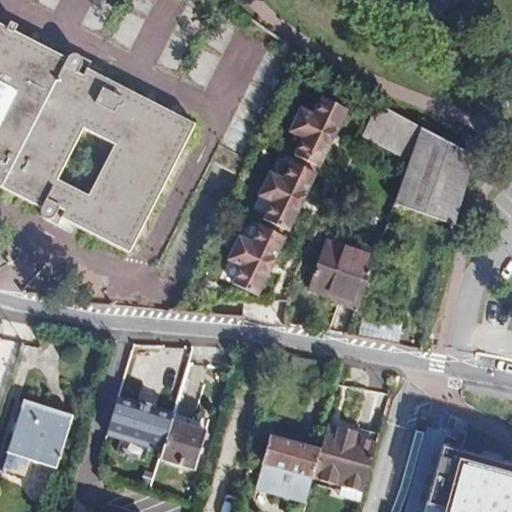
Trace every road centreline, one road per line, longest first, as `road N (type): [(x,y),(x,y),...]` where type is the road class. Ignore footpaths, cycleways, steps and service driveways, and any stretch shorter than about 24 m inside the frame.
road 1 (unknown): [(25,235),(106,276),(130,274),(188,167),(203,116),(190,98),(0,6)]
road 2 (tertiary): [(511,382),(255,332),(114,322),(0,300)]
road 3 (unknown): [(114,322),(76,511)]
road 4 (unknown): [(255,332),(206,511)]
